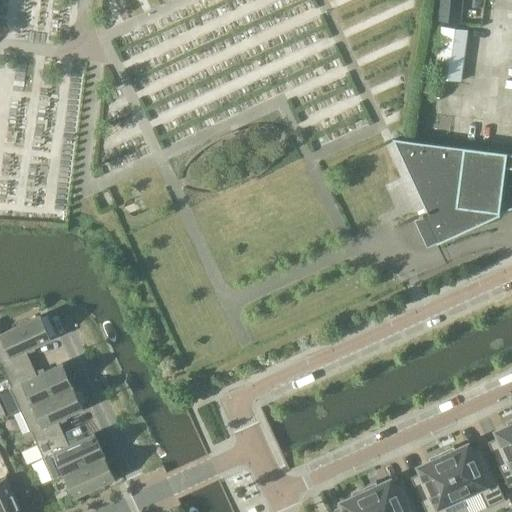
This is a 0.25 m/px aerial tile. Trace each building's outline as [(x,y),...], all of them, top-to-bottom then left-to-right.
[(436,0),(435,21),(458,23),(460,0),(436,0)] [(440,27),(433,78),(459,82),(466,30),(440,27)] [(425,212),(418,215),(419,218),(423,216),(436,244),(499,215),(499,214),(511,207),(511,154),(392,139),(425,212)] [(0,362),(5,374),(31,362),(25,350),(51,339),(40,315),(0,333),(0,362)] [(9,387),(20,409),(72,385),(62,363),(37,375),(31,362),(5,374),(11,386),(9,387)] [(83,409),(72,385),(20,409),(30,432),(31,431),(37,443),(62,432),(57,420),(83,409)] [(499,437),(487,442),(508,487),(511,485),(511,418),(505,422),(507,426),(504,428),(496,432),(499,437)] [(41,457),(51,479),(104,455),(94,433),(68,445),(62,432),(37,443),(43,456),(41,457)] [(453,446),(440,452),(461,496),(478,489),(486,508),(504,500),(480,446),(468,451),(466,446),(459,449),(458,449),(455,450),(453,446)] [(428,457),(430,462),(426,463),(426,464),(419,467),(421,472),(410,478),(425,511),(447,511),(444,504),(461,496),(440,452),(428,457)] [(114,478),(104,455),(51,479),(52,480),(63,475),(73,497),(114,478)] [(0,478),(0,511),(21,511),(5,476),(0,478)] [(416,511),(402,481),(391,486),(389,481),(381,484),(378,485),(376,481),(363,487),(374,511),(416,511)] [(42,500),(36,486),(24,492),(30,505),(42,500)] [(333,511),(374,511),(363,487),(350,493),(352,497),(349,499),(341,503),(344,508),(333,511)]
